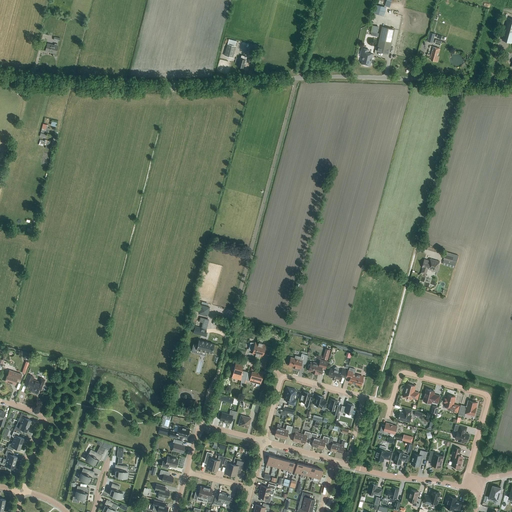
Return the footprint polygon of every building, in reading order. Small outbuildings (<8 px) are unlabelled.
[(375,5),(373,14),(384,16),(386,12),(380,10),(381,6),(375,5)] [(511,42),(511,18),(508,18),(502,40),(511,42)] [(374,24),(372,34),(379,36),(381,26),(374,24)] [(389,54),(395,29),(382,26),(377,51),(377,52),(381,53),(381,52),(389,54)] [(235,46),(237,41),(229,39),(227,44),(224,55),(232,58),(236,46),(235,46)] [(56,53),(58,46),(47,43),(45,51),(56,53)] [(438,62),(439,56),(438,56),(440,48),(433,46),(430,58),(431,58),(431,60),(438,62)] [(372,58),(373,54),(369,53),(369,49),(362,48),(360,55),(363,56),(361,64),(371,66),(372,60),(372,58)] [(245,59),(245,56),(241,55),(240,58),(239,58),(237,66),(243,68),(244,63),(245,63),(246,60),(245,59)] [(43,123),(41,132),(44,133),(45,131),(46,131),(46,130),(49,131),(50,128),(47,127),(48,125),(43,123)] [(440,261),(430,259),(430,261),(424,259),(422,267),(421,272),(426,274),(428,269),(437,272),(439,265),(440,261)] [(452,261),(444,259),(443,264),(455,268),(456,263),(452,261)] [(204,336),(206,329),(195,326),(193,333),(204,336)] [(212,353),(214,344),(199,340),(196,349),(212,353)] [(258,344),(251,342),(249,350),(253,351),(252,353),(255,354),(255,355),(259,357),(259,355),(262,356),(263,354),(269,355),(271,347),(262,345),(263,343),(258,342),(258,344)] [(305,364),(308,355),(302,354),(301,357),(295,355),(295,358),(291,357),(288,365),(293,367),(296,368),(296,367),(300,368),(301,363),(305,364)] [(325,369),(327,361),(320,360),(319,364),(317,364),(317,363),(313,362),(313,363),(311,362),(310,365),(309,364),(309,365),(308,367),(308,368),(309,368),(308,371),(311,372),(317,373),(320,374),(322,368),(325,369)] [(246,379),(248,372),(241,370),(243,364),(236,362),(233,370),(234,370),(232,377),(241,379),(241,382),(240,386),(244,387),(246,379)] [(338,370),(338,368),(337,367),(336,367),(335,368),(334,368),(334,369),(330,368),(328,376),(339,379),(340,376),(345,378),(347,370),(342,369),(341,371),(338,370)] [(354,374),(355,369),(349,368),(349,371),(348,371),(346,377),(350,378),(349,382),(356,384),(359,385),(361,385),(361,383),(362,383),(363,382),(364,380),(363,379),(362,379),(363,377),(354,374)] [(22,374),(9,370),(8,373),(7,373),(5,381),(15,384),(17,380),(20,381),(22,374)] [(248,372),(246,379),(256,382),(255,388),(259,389),(262,374),(256,372),(256,374),(248,372)] [(39,382),(31,379),(32,376),(28,374),(25,382),(28,383),(27,385),(28,386),(27,388),(29,388),(28,389),(37,393),(39,390),(41,390),(45,379),(40,377),(39,382)] [(414,391),(415,386),(408,384),(407,388),(406,388),(405,391),(406,391),(404,396),(412,398),(418,399),(419,393),(414,391)] [(295,405),(296,400),(294,399),(296,390),(287,387),(284,399),(289,400),(288,403),(295,405)] [(438,403),(440,396),(434,394),(434,391),(427,389),(424,400),(431,403),(432,401),(438,403)] [(300,398),(302,399),(301,401),(308,403),(307,406),(310,406),(312,398),(309,397),(310,393),(304,392),(303,394),(302,394),(300,394),(299,398),(301,398),(300,398)] [(324,410),(327,401),(323,400),(323,397),(317,395),(314,405),(321,406),(322,406),(322,409),(324,410)] [(453,404),(455,397),(448,395),(447,399),(445,398),(444,402),(445,402),(444,406),(449,407),(448,410),(458,412),(459,405),(453,404)] [(335,410),(334,413),(338,415),(340,405),(336,404),(337,401),(331,399),(328,409),(335,410)] [(476,407),(477,403),(469,400),(467,407),(461,405),(459,414),(465,416),(465,413),(474,416),(476,407)] [(351,414),(354,405),(347,403),(346,407),(345,407),(345,406),(342,406),(340,412),(345,413),(345,412),(351,414)] [(435,405),(432,413),(437,415),(440,407),(435,405)] [(410,415),(412,410),(405,408),(404,413),(400,412),(398,419),(410,422),(412,415),(410,415)] [(235,419),(237,412),(231,410),(229,414),(222,412),(220,420),(230,423),(232,418),(235,419)] [(18,421),(29,426),(31,420),(26,418),(27,415),(21,413),(18,421)] [(248,428),(251,418),(241,415),(238,425),(248,428)] [(27,431),(29,426),(18,421),(14,429),(20,431),(21,429),(27,431)] [(397,426),(391,424),(386,422),(385,425),(382,424),(380,432),(384,433),(384,431),(395,434),(397,426)] [(280,438),(282,428),(279,428),(280,424),(278,424),(274,436),(280,438)] [(469,439),(470,435),(469,434),(465,433),(467,427),(456,424),(454,430),(458,431),(455,439),(459,440),(459,441),(464,443),(464,441),(467,442),(468,438),(469,439)] [(282,428),(280,438),(286,439),(287,433),(290,434),(292,427),(287,425),(286,429),(282,428)] [(183,427),(178,426),(177,432),(171,430),(169,436),(177,438),(178,435),(187,437),(189,429),(185,428),(186,427),(183,426),(183,427)] [(298,443),(301,433),(298,433),(299,429),(293,428),(291,434),(294,435),(293,441),(298,443)] [(13,440),(22,444),(24,438),(18,436),(19,433),(14,431),(12,436),(14,437),(14,438),(13,440)] [(301,433),(298,443),(304,444),(306,438),(309,439),(311,433),(305,431),(304,434),(301,433)] [(317,447),(319,438),(316,438),(317,434),(312,433),(310,439),(313,440),(311,446),(317,447)] [(319,438),(317,447),(323,449),(324,443),(327,444),(329,437),(323,436),(323,439),(319,438)] [(335,452),(338,443),(332,442),(333,439),(330,438),(328,444),(331,445),(330,451),(335,452)] [(183,452),(185,446),(181,445),(182,441),(174,439),(173,443),(174,443),(172,449),(183,452)] [(20,449),(22,444),(13,440),(12,443),(9,443),(7,448),(13,450),(14,447),(20,449)] [(338,443),(335,452),(341,454),(345,442),(342,441),(341,444),(338,443)] [(392,453),(386,451),(385,450),(386,447),(380,445),(378,452),(377,452),(376,455),(377,456),(376,459),(383,461),(384,458),(390,460),(392,453)] [(461,466),(462,463),(461,462),(463,456),(459,455),(461,449),(454,447),(452,455),(454,456),(452,460),(453,461),(452,465),(460,468),(460,466),(461,466)] [(100,454),(91,449),(88,454),(88,453),(85,460),(93,464),(96,465),(98,462),(102,455),(100,454)] [(7,459),(16,462),(17,456),(11,455),(12,452),(7,450),(5,454),(7,456),(7,459)] [(407,462),(409,455),(404,454),(404,452),(397,450),(394,462),(401,464),(402,460),(407,462)] [(427,451),(421,450),(419,455),(414,453),(411,464),(420,466),(419,466),(421,458),(425,459),(427,451)] [(441,467),(444,456),(435,453),(435,452),(431,450),(428,461),(432,462),(431,465),(441,467)] [(211,469),(214,459),(211,458),(212,453),(207,452),(205,460),(208,460),(206,468),(211,469)] [(214,459),(211,469),(217,471),(219,464),(222,464),(224,457),(219,455),(217,460),(214,459)] [(273,466),(275,457),(269,455),(266,468),(268,468),(269,465),(273,466)] [(176,467),(178,459),(168,457),(166,462),(163,461),(162,466),(167,468),(168,465),(176,467)] [(279,468),(282,459),(275,457),(273,466),(272,469),(274,470),(275,467),(279,468)] [(7,459),(6,459),(4,458),(2,463),(3,465),(14,468),(16,462),(7,459)] [(230,474),(233,464),(230,463),(231,460),(225,459),(223,465),(226,465),(224,473),(230,474)] [(285,470),(288,460),(282,459),(279,468),(283,469),(283,472),(285,473),(286,470),(285,470)] [(233,464),(230,474),(236,476),(238,469),(241,470),(243,462),(237,460),(236,465),(233,464)] [(285,470),(286,470),(290,471),(289,474),(291,475),(294,462),(288,460),(285,470)] [(301,474),(304,465),(297,463),(294,475),(296,476),(297,473),(301,474)] [(127,478),(128,471),(127,471),(128,466),(117,465),(117,464),(115,464),(115,470),(115,476),(117,476),(117,477),(127,478)] [(307,476),(310,466),(304,465),(301,474),(300,477),(302,478),(303,475),(307,476)] [(314,477),(316,468),(310,466),(307,476),(312,477),(311,480),(313,480),(314,477)] [(93,471),(83,468),(81,473),(80,472),(78,479),(88,482),(91,483),(92,479),(93,479),(95,471),(93,471)] [(314,477),(318,479),(317,482),(319,482),(323,470),(316,468),(314,477)] [(171,484),(173,477),(169,476),(170,472),(161,469),(159,476),(163,477),(162,481),(171,484)] [(381,495),(382,489),(377,488),(378,484),(371,482),(368,492),(375,494),(381,495)] [(121,499),(123,492),(118,491),(119,486),(114,484),(112,483),(110,489),(111,489),(109,495),(112,495),(112,496),(121,499)] [(165,486),(156,483),(154,490),(159,491),(157,495),(158,495),(158,498),(163,500),(164,497),(168,498),(170,491),(164,489),(165,486)] [(267,487),(261,485),(259,491),(269,493),(273,494),(275,486),(268,484),(267,487)] [(193,499),(203,501),(206,487),(200,485),(199,491),(196,490),(193,499)] [(88,487),(77,486),(76,491),(75,497),(74,497),(73,501),(79,502),(80,498),(84,499),(85,498),(88,499),(88,495),(89,495),(90,487),(88,487)] [(397,498),(399,488),(393,486),(392,490),(387,488),(385,495),(397,498)] [(490,492),(488,497),(491,497),(490,500),(494,502),(496,502),(496,504),(499,505),(502,496),(498,495),(500,488),(496,486),(496,487),(493,486),(491,492),(490,492)] [(213,489),(206,487),(203,501),(206,502),(207,501),(212,503),(214,495),(211,494),(213,489)] [(419,506),(421,499),(417,498),(419,491),(412,489),(409,500),(414,501),(413,505),(419,506)] [(269,496),(269,493),(259,491),(258,496),(264,498),(264,501),(270,503),(271,497),(269,496)] [(425,495),(423,502),(430,504),(436,506),(437,503),(439,499),(440,497),(439,496),(440,493),(434,492),(433,491),(432,491),(432,494),(431,496),(425,495)] [(213,503),(218,505),(218,504),(222,505),(222,503),(225,493),(222,492),(222,493),(219,492),(218,498),(215,497),(213,503)] [(303,502),(313,505),(315,499),(309,498),(310,494),(302,492),(300,499),(304,500),(303,502)] [(225,493),(222,503),(227,504),(227,507),(230,508),(231,502),(229,501),(230,495),(228,494),(225,493)] [(453,497),(449,496),(446,507),(454,509),(454,508),(460,510),(462,503),(456,501),(457,498),(456,498),(456,497),(453,496),(453,497)] [(396,501),(397,498),(390,497),(389,500),(395,502),(393,508),(399,509),(400,502),(396,501)] [(105,505),(102,510),(105,511),(104,511),(115,511),(116,510),(118,505),(113,503),(108,500),(109,500),(107,499),(104,505),(105,505)] [(152,510),(157,511),(161,511),(166,511),(168,507),(164,506),(165,503),(161,502),(154,500),(153,505),(154,505),(153,507),(153,508),(152,510)] [(311,511),(313,505),(303,502),(302,505),(299,504),(297,510),(303,511),(304,511),(305,510),(311,511)] [(269,511),(270,505),(263,503),(262,506),(256,505),(254,510),(261,511),(264,511),(265,510),(269,511)]
